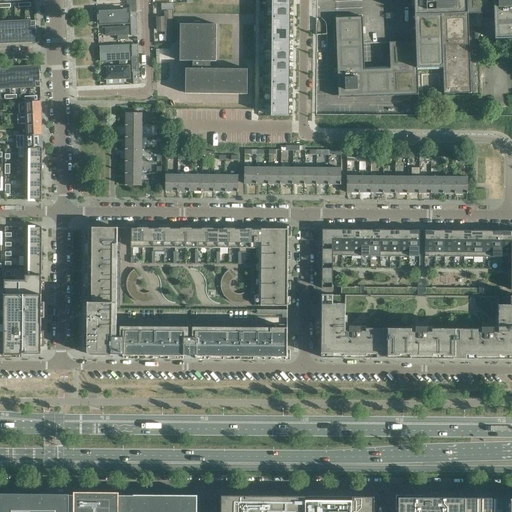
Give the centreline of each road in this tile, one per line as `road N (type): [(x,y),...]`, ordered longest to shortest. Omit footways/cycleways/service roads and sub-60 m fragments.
road 1 (primary): [(511,431),(0,425)]
road 2 (primary): [(0,455),(511,452)]
road 3 (residential): [(507,215),(501,143),(306,132),(304,4)]
road 4 (residential): [(61,210),(305,213)]
road 5 (residential): [(63,365),(304,367)]
road 6 (residential): [(304,367),(511,369)]
road 7 (residential): [(0,484),(207,485)]
road 8 (residential): [(305,213),(507,215)]
road 9 (residential): [(58,93),(147,90),(146,0)]
road 10 (residential): [(207,485),(386,486)]
road 11 (residential): [(61,210),(63,365)]
road 12 (residential): [(305,213),(304,367)]
road 13 (residential): [(386,486),(511,488)]
